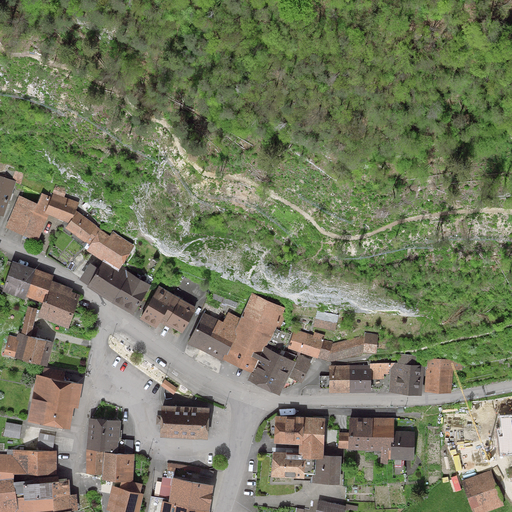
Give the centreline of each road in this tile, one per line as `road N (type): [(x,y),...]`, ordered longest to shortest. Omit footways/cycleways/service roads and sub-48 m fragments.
road 1 (residential): [(292,402),(404,401),(511,385)]
road 2 (residential): [(114,316),(87,402),(79,511)]
road 3 (unclassified): [(454,340),(336,362),(298,388),(292,402)]
road 4 (residential): [(114,316),(252,397)]
road 5 (residential): [(0,242),(114,316)]
